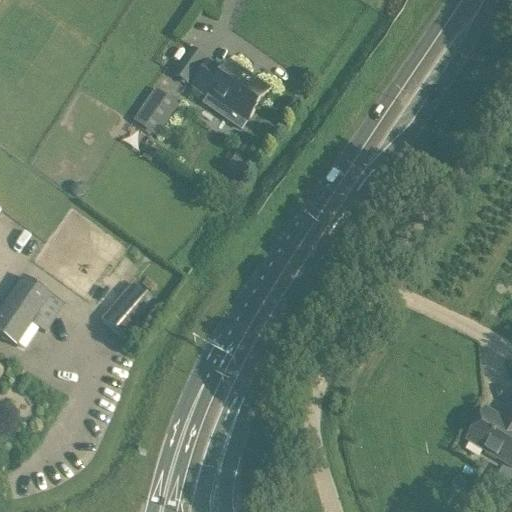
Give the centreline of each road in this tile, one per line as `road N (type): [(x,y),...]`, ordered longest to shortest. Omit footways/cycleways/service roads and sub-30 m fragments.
road 1 (primary): [(228,434),(261,353),(412,129),(458,16)]
road 2 (primary): [(458,16),(252,295),(194,403)]
road 3 (unclassified): [(334,511),(310,418),(323,377),(380,286)]
road 4 (track): [(380,286),(511,80)]
